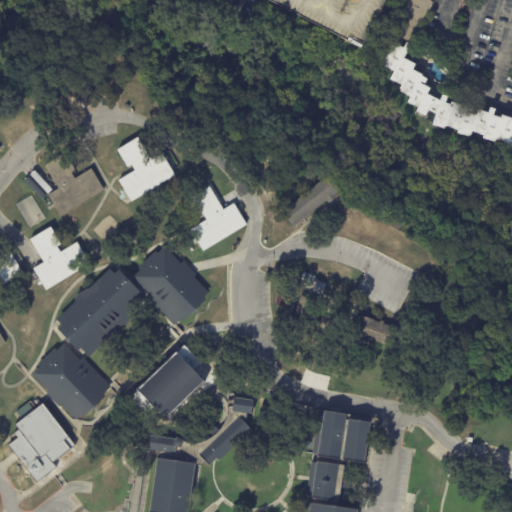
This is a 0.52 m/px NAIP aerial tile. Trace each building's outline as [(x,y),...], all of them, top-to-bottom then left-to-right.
[(266,1),(266,0),(381,0),(357,47),(266,1)] [(436,0),(428,21),(426,20),(425,22),(421,21),(419,28),(421,29),(419,34),(414,32),(410,41),(393,34),(398,21),(396,19),(401,8),(404,9),(408,0),(436,0)] [(511,149),(415,118),(372,53),(384,31),(426,92),(508,119),(511,107),(511,149)] [(136,195),(173,175),(159,154),(119,175),(136,195)] [(57,217),(102,191),(89,169),(73,180),(63,163),(46,172),(57,190),(46,195),(57,217)] [(51,190),(34,172),(24,181),(40,199),(51,190)] [(282,213),(293,232),(341,199),(326,176),(282,213)] [(244,225),(231,204),(222,211),(208,189),(185,202),(195,219),(200,216),(204,221),(188,231),(201,253),(244,225)] [(27,229),(44,220),(29,197),(14,205),(27,229)] [(59,250),(61,253),(77,243),(90,263),(47,290),(34,269),(45,262),(31,240),(51,227),(62,244),(58,247),(59,250)] [(175,320),(207,294),(164,246),(130,270),(175,320)] [(12,255),(23,274),(0,287),(0,260),(11,253),(12,255)] [(314,278),(309,290),(299,285),(303,272),(314,278)] [(91,358),(145,309),(110,276),(57,325),(91,358)] [(327,285),(323,295),(314,291),(318,282),(327,285)] [(324,301),(319,319),(295,313),(301,294),(324,301)] [(359,304),(367,306),(371,307),(369,313),(365,312),(365,311),(355,307),(357,302),(360,303),(359,304)] [(359,316),(381,323),(382,321),(401,327),(393,348),(370,340),(369,345),(352,338),(359,316)] [(79,417),(108,388),(61,338),(32,365),(79,417)] [(164,419),(201,382),(174,354),(137,392),(164,419)] [(252,399),(251,413),(230,411),(232,397),(252,399)] [(34,482),(53,468),(49,463),(72,445),(41,404),(12,426),(16,431),(12,434),(17,440),(8,447),(34,482)] [(309,503),(304,502),(302,511),(355,511),(356,510),(336,507),(343,465),(340,465),(341,460),(363,463),(369,422),(344,419),(345,414),(317,410),(310,454),(316,454),(315,461),(310,460),(304,497),(310,497),(309,503)] [(248,426),(229,444),(231,447),(217,460),(215,458),(208,464),(198,454),(238,415),(248,426)] [(179,447),(174,445),(173,452),(145,449),(147,435),(174,438),(174,437),(182,439),(179,447)] [(148,511),(155,459),(199,464),(196,492),(189,492),(186,511),(148,511)]
